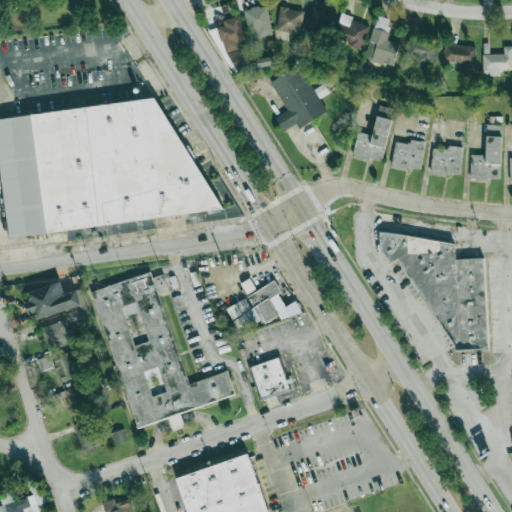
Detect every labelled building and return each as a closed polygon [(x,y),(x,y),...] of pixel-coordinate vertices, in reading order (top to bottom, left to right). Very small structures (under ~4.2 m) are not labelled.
[(271,35),(268,6),(246,8),(248,37),(271,35)] [(306,11),(280,7),(276,30),(302,35),(306,11)] [(309,24),(327,29),(331,11),(313,7),(309,24)] [(369,23),(340,15),(334,39),(363,47),(369,23)] [(208,30),(233,71),(255,66),(250,46),(239,48),(237,42),(246,40),(240,16),(222,20),(224,26),(208,30)] [(366,60),(394,66),(399,43),(386,40),(391,19),(376,16),(366,60)] [(407,55),(415,55),(415,67),(436,68),(437,39),(408,38),(407,55)] [(473,76),(476,47),(445,44),(444,61),(463,62),(462,75),(473,76)] [(270,81),(287,110),(275,117),(283,131),(297,123),(299,128),(327,112),(319,98),(327,93),(324,87),(316,91),(300,64),(270,81)] [(225,205),(7,233),(0,177),(0,112),(155,93),(225,205)] [(382,162),(394,109),(379,106),(373,135),(358,132),(353,156),(382,162)] [(500,180),(502,125),(487,125),(486,155),(471,154),(470,179),(500,180)] [(426,142),(409,139),(409,143),(395,141),(391,166),(421,170),(426,142)] [(462,148),(432,146),(431,174),(461,175),(462,148)] [(380,231),(381,248),(390,262),(398,257),(456,344),(456,348),(489,348),(485,258),(455,258),(454,243),(380,231)] [(137,424),(90,288),(150,267),(189,380),(226,367),(234,390),(137,424)] [(227,308),(239,331),(261,319),(264,324),(280,315),(282,321),(302,311),(296,301),(286,306),(279,293),(281,292),(275,281),(246,297),(246,298),(227,308)] [(88,304),(83,288),(65,293),(61,282),(28,292),(30,301),(28,302),(33,320),(88,304)] [(42,327),(49,350),(72,343),(65,320),(42,327)] [(59,380),(83,375),(77,351),(53,356),(59,380)] [(259,396),(248,364),(279,352),(291,385),(259,396)] [(53,368),(50,356),(38,359),(41,371),(53,368)] [(65,388),(71,416),(87,413),(81,385),(65,388)] [(76,424),(81,455),(95,453),(94,445),(101,444),(96,420),(76,424)] [(113,433),(117,444),(127,440),(123,430),(113,433)] [(187,511),(175,475),(246,450),(267,511),(187,511)] [(45,502),(40,482),(30,485),(33,496),(14,501),(13,497),(3,499),(5,506),(0,506),(0,511),(39,511),(38,504),(45,502)] [(132,511),(130,499),(115,502),(114,499),(104,501),(106,511),(132,511)]
